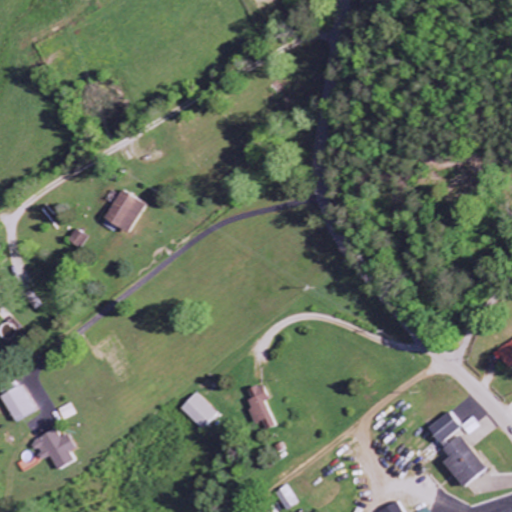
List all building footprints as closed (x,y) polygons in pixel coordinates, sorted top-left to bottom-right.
[(131,236),(145,205),(120,193),(106,224),(131,236)] [(80,251),(87,238),(75,231),(68,244),(80,251)] [(506,367),(511,364),(511,342),(497,350),(506,367)] [(246,392),(250,400),(247,401),(261,434),(276,427),(265,402),(269,401),(262,385),(246,392)] [(0,395),(12,422),(33,413),(21,386),(0,395)] [(216,414),(194,393),(179,410),(201,430),(216,414)] [(428,431),(443,447),(462,429),(448,413),(428,431)] [(480,427),(473,418),(462,427),(470,436),(480,427)] [(73,462),(68,452),(74,449),(67,434),(59,439),(55,430),(32,442),(42,462),(50,458),(57,471),(73,462)] [(449,459),(445,461),(460,489),(486,475),(465,436),(443,448),(449,459)] [(284,511),(297,505),(289,486),(276,492),(284,511)] [(378,511),(404,511),(400,501),(379,511),(378,511)]
